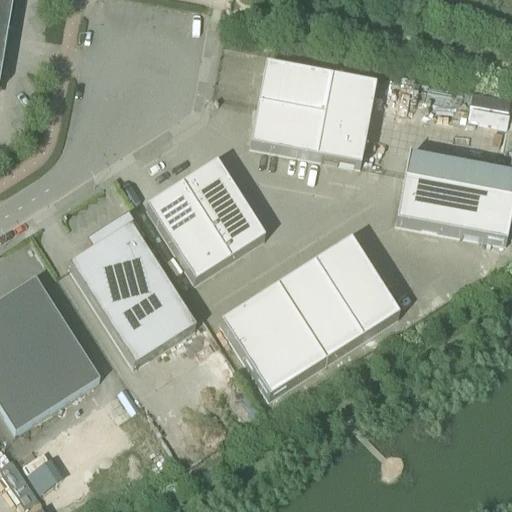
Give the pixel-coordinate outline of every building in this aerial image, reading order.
[(12,0),(0,0),(0,72),(0,71),(7,30),(12,0)] [(365,140),(374,91),(264,70),(248,152),(359,173),(365,140)] [(511,209),(511,205),(403,185),(408,160),(407,160),(394,229),(458,241),(504,250),(511,209)] [(263,245),(215,169),(145,213),(193,289),(236,262),(263,245)] [(89,248),(88,246),(85,247),(91,257),(67,272),(132,374),(193,335),(139,249),(142,247),(140,244),(138,245),(125,226),(89,248)] [(341,359),(397,323),(349,247),(219,329),(267,406),(341,359)] [(0,418),(13,440),(98,386),(33,284),(0,305),(0,418)]
